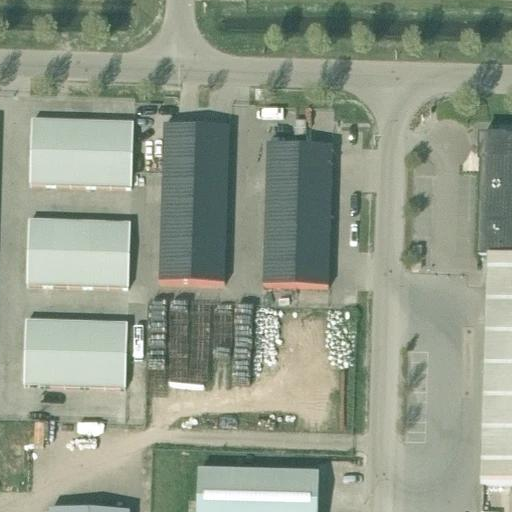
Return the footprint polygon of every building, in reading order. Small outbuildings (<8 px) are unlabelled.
[(30,188),(51,189),(132,191),(134,127),(32,124),(30,188)] [(305,139),(306,124),(295,124),(294,139),(305,139)] [(230,130),(166,128),(161,285),(226,287),(230,130)] [(511,142),(480,142),(476,271),(477,271),(477,264),(488,264),(481,487),(511,488),(511,142)] [(334,149),(270,147),(265,288),(330,290),(334,149)] [(131,227),(110,227),(29,224),(27,289),(129,292),(131,227)] [(26,325),(25,357),(24,389),(126,392),(128,328),(26,325)] [(317,511),(319,479),(198,475),(197,511),(317,511)]
